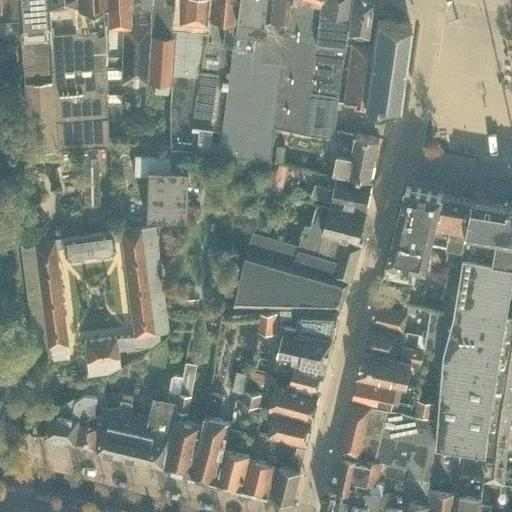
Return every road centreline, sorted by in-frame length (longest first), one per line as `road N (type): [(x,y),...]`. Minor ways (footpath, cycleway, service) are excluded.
road 1 (residential): [(308,511),(399,158)]
road 2 (residential): [(284,511),(19,435)]
road 3 (residential): [(399,158),(421,84),(432,0)]
